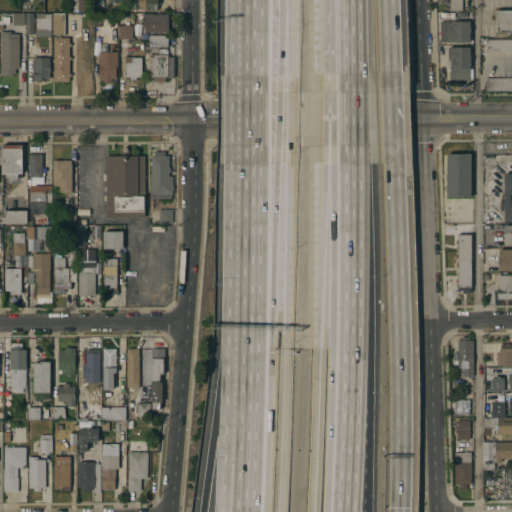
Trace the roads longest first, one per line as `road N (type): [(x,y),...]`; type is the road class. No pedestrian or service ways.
road 1 (residential): [(189,0),(192,120),(170,511)]
road 2 (residential): [(437,511),(417,0)]
road 3 (motorway): [(309,511),(326,145)]
road 4 (motorway): [(343,511),(352,145)]
road 5 (motorway): [(288,145),(279,511)]
road 6 (motorway): [(325,511),(331,145)]
road 7 (motorway): [(397,511),(392,145)]
road 8 (tertiary): [(421,117),(192,120)]
road 9 (motorway): [(247,300),(230,342),(202,511)]
road 10 (motorway): [(247,300),(239,511)]
road 11 (motorway): [(277,145),(272,351)]
road 12 (tertiary): [(192,120),(0,120)]
road 13 (motorway): [(364,511),(351,327)]
road 14 (residential): [(182,322),(0,322)]
road 15 (motorway): [(272,351),(265,511)]
road 16 (motorway): [(252,145),(247,300)]
